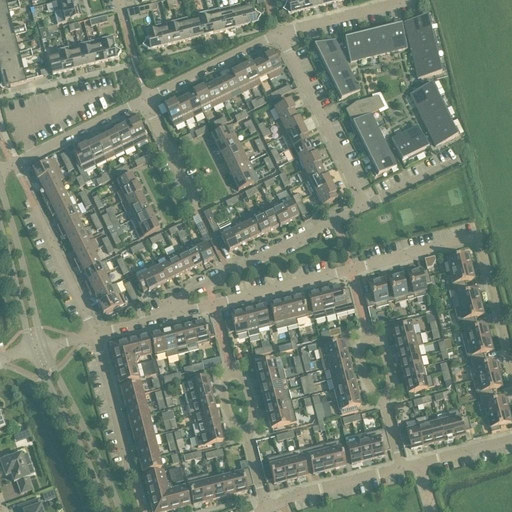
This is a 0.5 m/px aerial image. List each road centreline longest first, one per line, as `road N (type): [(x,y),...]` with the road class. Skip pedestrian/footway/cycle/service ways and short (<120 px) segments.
road 1 (residential): [(165,318),(482,237),(511,365)]
road 2 (residential): [(165,318),(171,304),(364,208),(278,37)]
road 3 (tertiary): [(120,511),(44,346)]
road 4 (tertiary): [(30,349),(107,511)]
road 5 (tertiary): [(44,346),(0,181)]
road 6 (residential): [(13,165),(146,100)]
road 7 (residential): [(146,100),(278,37)]
road 8 (residential): [(94,337),(35,209)]
road 9 (residential): [(411,0),(278,37)]
road 10 (residential): [(246,433),(255,421),(253,401),(247,383),(231,374),(221,389),(239,433)]
road 11 (residential): [(128,465),(94,337)]
road 12 (residential): [(402,469),(281,500)]
road 13 (tertiary): [(0,228),(30,349)]
road 14 (residential): [(198,212),(146,100)]
road 15 (residential): [(383,396),(388,365),(375,341),(359,353),(376,394)]
